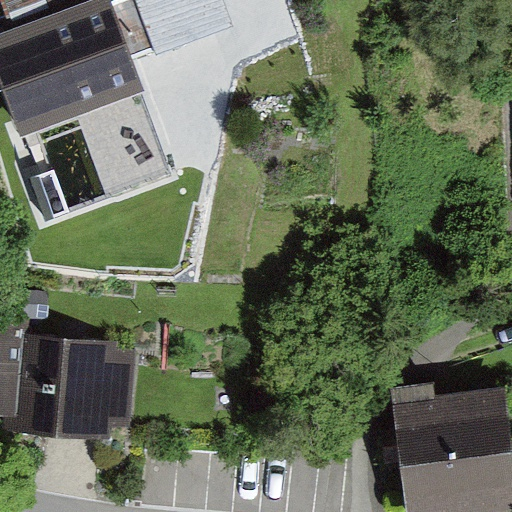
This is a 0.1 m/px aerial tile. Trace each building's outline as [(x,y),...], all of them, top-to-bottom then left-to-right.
[(230,25),(220,0),(111,0),(0,40),(0,65),(55,217),(170,173),(129,58),(230,25)] [(65,0),(10,0),(16,15),(65,0)] [(409,0),(413,24),(448,20),(444,0),(409,0)] [(25,338),(27,319),(0,317),(0,416),(19,418),(25,338)] [(119,343),(25,338),(19,418),(20,435),(113,441),(114,429),(133,430),(138,352),(119,351),(119,343)] [(511,511),(511,407),(510,391),(395,407),(409,511),(511,511)]
